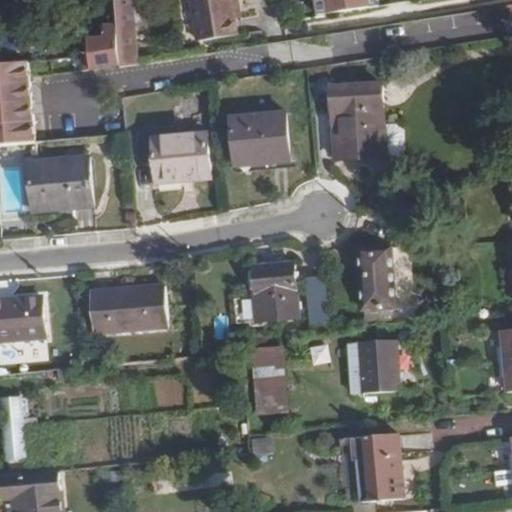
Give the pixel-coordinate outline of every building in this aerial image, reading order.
[(240,17),(237,0),(189,0),(197,42),(239,36),(236,18),(240,17)] [(369,7),(368,0),(325,0),(328,14),(369,7)] [(125,4),(116,5),(118,24),(120,54),(121,68),(137,66),(133,7),(125,8),(125,4)] [(0,65),(0,149),(37,146),(30,63),(0,65)] [(338,160),(388,156),(386,126),(382,85),(334,88),(338,160)] [(237,167),(290,162),(287,113),(233,118),(237,167)] [(386,126),(388,156),(400,155),(405,147),(404,131),(397,125),(386,126)] [(188,174),(188,181),(211,179),(209,136),(154,139),(157,177),(188,174)] [(94,207),(90,160),(31,165),(35,211),(94,207)] [(291,168),(290,162),(237,167),(237,173),(291,168)] [(157,183),(188,181),(188,174),(157,177),(157,183)] [(365,325),(394,322),(393,311),(399,311),(398,306),(406,306),(403,249),(360,251),(365,325)] [(499,258),(500,289),(510,289),(509,258),(499,258)] [(257,320),(295,318),(292,263),(253,267),(257,320)] [(169,328),(166,286),(91,293),(95,334),(169,328)] [(0,342),(46,338),(42,298),(0,301),(0,342)] [(322,325),(322,299),(308,299),(308,325),(322,325)] [(511,324),(494,325),(495,390),(511,389),(511,324)] [(394,339),(356,343),(360,396),(398,391),(394,339)] [(360,396),(356,343),(344,344),(349,397),(360,396)] [(287,414),(282,347),(253,349),(259,416),(287,414)] [(7,462),(28,461),(23,398),(2,400),(7,462)] [(358,459),(362,502),(405,499),(400,435),(353,440),(355,459),(358,459)] [(272,438),(249,440),(250,454),(250,457),(273,454),(272,438)] [(64,511),(62,471),(1,476),(2,498),(16,497),(18,511),(64,511)]
